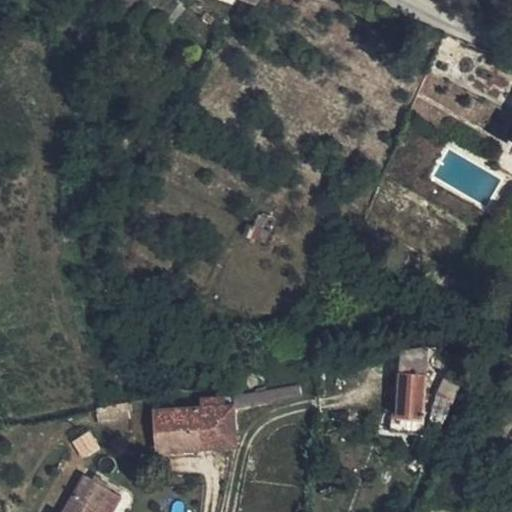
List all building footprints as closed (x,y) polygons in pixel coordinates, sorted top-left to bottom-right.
[(202,18),(212,24),(215,18),(205,11),(202,18)] [(443,33),(435,53),(453,61),(461,40),(443,33)] [(359,250),(355,259),(362,263),(366,253),(359,250)] [(362,263),(355,259),(353,266),(359,269),(362,263)] [(399,288),(375,283),(373,294),(397,300),(399,288)] [(402,351),(397,430),(423,431),(428,348),(402,351)] [(464,374),(449,368),(438,396),(453,403),(464,374)] [(190,435),(191,449),(238,445),(235,410),(303,399),(301,387),(234,400),(234,405),(224,405),(224,397),(203,398),(204,407),(156,411),(158,438),(190,435)] [(449,409),(432,406),(430,429),(440,431),(449,409)] [(159,451),(191,449),(190,435),(158,438),(159,451)] [(100,511),(111,491),(86,476),(65,511),(100,511)] [(114,511),(122,497),(111,491),(100,511),(114,511)]
